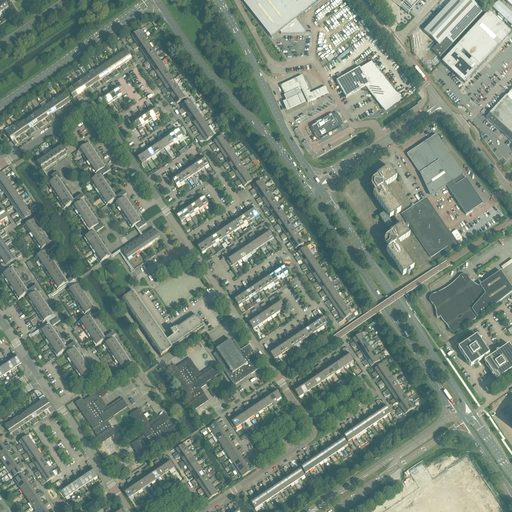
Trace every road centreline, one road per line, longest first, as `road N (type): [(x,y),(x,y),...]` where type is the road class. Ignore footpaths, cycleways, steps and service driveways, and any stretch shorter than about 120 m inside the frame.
road 1 (secondary): [(308,192),(447,396)]
road 2 (secondary): [(474,415),(338,215)]
road 3 (secondary): [(166,15),(308,192)]
road 4 (secondary): [(307,169),(215,0)]
road 5 (residential): [(257,346),(311,435),(240,485)]
road 6 (primary): [(442,422),(307,511)]
road 7 (secondary): [(0,106),(132,13)]
road 8 (primary): [(331,511),(449,433)]
road 9 (unclassified): [(335,180),(442,105)]
road 10 (residential): [(57,404),(129,511)]
road 11 (unclassified): [(438,100),(331,171)]
